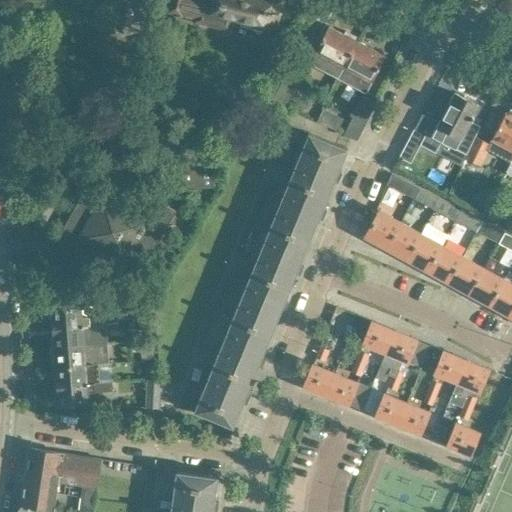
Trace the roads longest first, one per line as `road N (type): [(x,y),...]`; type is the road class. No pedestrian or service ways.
road 1 (residential): [(318,273),(446,24)]
road 2 (residential): [(6,423),(258,459)]
road 3 (residential): [(511,361),(318,273)]
road 4 (residential): [(465,465),(285,395)]
road 5 (tertiary): [(6,423),(0,278)]
road 6 (residential): [(285,395),(287,347),(318,273)]
